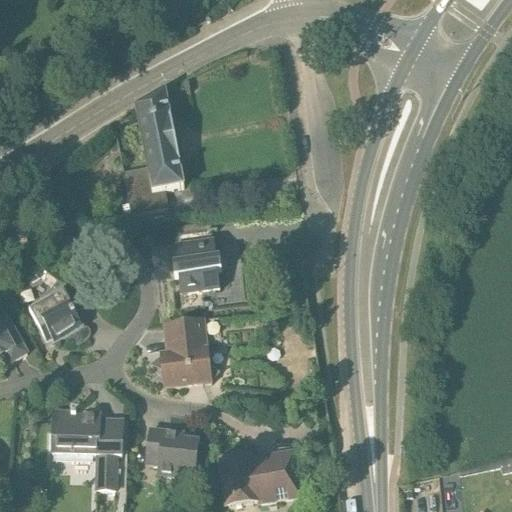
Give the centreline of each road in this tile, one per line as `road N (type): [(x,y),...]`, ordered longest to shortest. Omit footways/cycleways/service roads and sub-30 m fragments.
road 1 (secondary): [(404,69),(367,162),(351,255),(355,401),(373,481)]
road 2 (secondary): [(373,481),(397,231),(455,81)]
road 3 (tertiary): [(34,152),(242,34),(301,14)]
road 4 (residential): [(105,370),(133,333),(146,281),(121,250),(73,240),(34,152)]
road 5 (residential): [(301,14),(332,189)]
road 6 (unclassified): [(214,412),(133,400),(105,370)]
